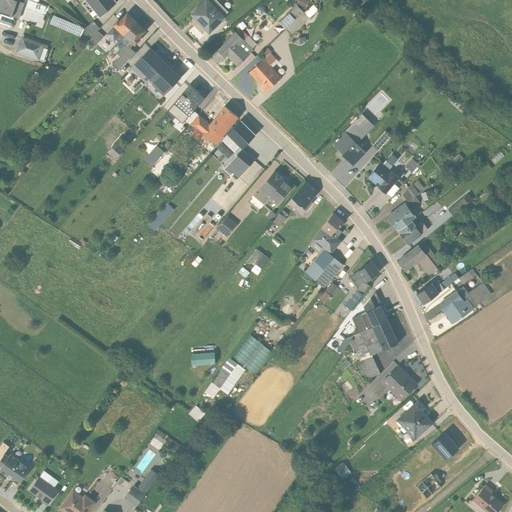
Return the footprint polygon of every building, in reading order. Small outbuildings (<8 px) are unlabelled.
[(0,0),(0,24),(9,28),(10,26),(12,27),(14,20),(12,19),(13,19),(18,20),(24,4),(12,0),(0,0)] [(84,0),(82,2),(94,17),(97,15),(99,17),(116,3),(113,0),(84,0)] [(223,16),(227,12),(215,0),(207,0),(208,0),(207,0),(206,0),(191,15),(197,21),(192,25),(202,35),(206,32),(207,34),(224,17),(223,16)] [(282,21),(289,28),(296,22),(293,19),(301,10),(296,6),(282,21)] [(113,27),(105,35),(113,42),(115,40),(117,42),(136,22),(126,14),(120,21),(118,19),(112,25),(113,27)] [(98,29),(93,22),(84,29),(90,37),(98,29)] [(138,38),(145,31),(136,22),(111,49),(120,56),(112,65),(118,71),(135,53),(130,48),(133,45),(135,46),(140,40),(138,38)] [(91,49),(103,37),(97,31),(89,41),(88,40),(83,45),(88,50),(90,48),(91,49)] [(235,32),(217,51),(224,58),(226,57),(237,67),(249,55),(249,54),(252,50),(244,42),(244,41),(235,32)] [(47,46),(21,37),(15,53),(38,61),(39,60),(43,61),(47,50),(46,50),(47,46)] [(150,48),(131,68),(146,83),(166,61),(159,54),(158,56),(150,48)] [(271,52),(270,51),(268,49),(260,55),(263,59),(248,73),(266,92),(281,78),(272,68),(278,62),(276,60),(270,53),(271,52)] [(151,85),(163,96),(180,78),(179,77),(178,79),(173,74),(176,70),(166,61),(149,79),(153,83),(151,85)] [(192,89),(188,86),(167,112),(188,128),(198,116),(193,111),(200,103),(198,102),(202,96),(194,90),(192,90),(192,89)] [(191,125),(215,146),(223,137),(222,136),(238,119),(223,107),(209,124),(199,116),(191,125)] [(357,143),(373,126),(361,114),(332,144),(353,164),(365,152),(357,143)] [(255,136),(240,121),(223,137),(221,140),(225,144),(225,145),(236,155),(224,169),(231,175),(232,173),(238,178),(254,159),(247,153),(247,154),(241,149),(255,136)] [(379,150),(392,136),(386,130),(373,144),(379,150)] [(117,158),(125,147),(115,141),(108,153),(117,158)] [(144,159),(152,166),(166,151),(158,144),(144,159)] [(420,167),(411,159),(404,167),(412,175),(420,167)] [(392,167),(385,162),(383,164),(380,162),(366,178),(378,188),(385,194),(386,194),(391,198),(399,189),(394,185),(399,178),(390,170),(392,167)] [(283,179),(274,171),(253,195),(271,211),(291,188),(282,181),(283,179)] [(430,187),(428,185),(423,189),(416,181),(412,185),(411,184),(401,195),(406,202),(386,216),(397,231),(419,215),(414,207),(419,203),(415,198),(430,187)] [(316,192),(306,183),(299,191),(298,191),(287,203),(302,216),(312,203),(309,201),(316,192)] [(449,209),(454,215),(473,199),(468,193),(449,209)] [(168,202),(148,222),(155,229),(175,208),(168,202)] [(287,214),(282,210),(273,221),(279,227),(286,219),(285,218),(287,214)] [(340,224),(342,222),(333,213),(332,213),(313,240),(323,249),(304,272),(323,288),(343,265),(330,254),(340,242),(337,239),(342,232),(338,229),(341,225),(340,224)] [(228,235),(238,223),(228,214),(218,227),(228,235)] [(397,231),(407,245),(421,235),(427,230),(420,221),(415,225),(412,220),(397,231)] [(417,245),(397,261),(405,272),(417,262),(428,276),(437,269),(436,268),(441,263),(423,242),(418,246),(417,245)] [(251,265),(261,254),(255,249),(246,260),(251,265)] [(269,258),(263,254),(250,270),(256,275),(269,258)] [(379,272),(372,262),(349,277),(357,289),(344,306),(349,310),(368,286),(364,282),(379,272)] [(242,267),(238,272),(245,278),(249,273),(242,267)] [(476,275),(472,269),(458,279),(462,284),(476,275)] [(431,283),(416,294),(423,304),(458,278),(454,274),(440,284),(439,283),(434,287),(431,283)] [(331,283),(319,298),(324,302),(337,287),(331,283)] [(463,287),(439,304),(452,322),(490,294),(482,283),(468,293),(463,287)] [(382,311),(383,310),(375,292),(363,305),(366,312),(352,318),(358,333),(387,320),(382,311)] [(354,349),(368,380),(380,374),(371,356),(397,344),(387,320),(358,333),(353,335),(354,338),(348,341),(352,350),(354,349)] [(273,353),(248,335),(232,357),(257,375),(273,353)] [(341,352),(352,335),(344,338),(337,350),(341,352)] [(192,351),(192,363),(216,363),(216,350),(192,351)] [(211,383),(204,392),(212,398),(219,389),(228,395),(245,370),(229,359),(212,383),(211,383)] [(417,384),(398,365),(380,382),(400,401),(417,384)] [(424,407),(418,400),(396,421),(413,440),(432,423),(421,410),(424,407)] [(204,414),(195,406),(188,414),(197,422),(204,414)] [(457,446),(444,432),(431,444),(445,460),(453,452),(452,451),(457,446)] [(180,455),(176,452),(173,456),(174,456),(162,473),(166,475),(180,455)] [(4,454),(0,459),(0,467),(0,470),(5,475),(6,474),(13,479),(12,480),(18,484),(31,466),(10,454),(9,456),(4,454)] [(343,478),(352,471),(344,461),(335,468),(343,478)] [(132,486),(123,498),(135,507),(158,475),(151,469),(137,488),(134,486),(132,486)] [(40,501),(47,506),(58,491),(53,488),(58,482),(44,471),(39,477),(38,477),(29,490),(41,499),(41,500),(40,501)] [(441,485),(430,473),(416,486),(427,498),(441,485)] [(485,483),(468,502),(475,508),(476,507),(481,511),(494,511),(503,502),(490,491),(492,488),(485,483)] [(80,488),(79,487),(77,487),(75,488),(74,490),(73,489),(58,509),(62,511),(88,511),(95,502),(84,494),(82,496),(79,494),(81,490),(80,488)]
